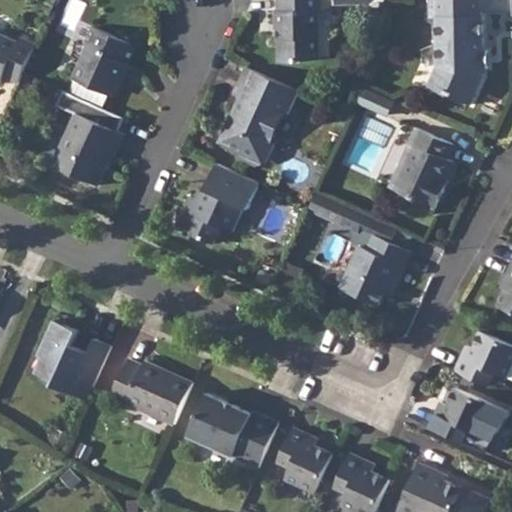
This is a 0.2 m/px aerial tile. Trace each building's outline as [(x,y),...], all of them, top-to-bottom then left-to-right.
[(277,0),(277,10),(275,9),(275,26),(279,26),(280,62),(298,62),(301,58),(320,56),(319,9),(321,9),(320,0),(335,0),(336,1),(371,1),(370,0),(277,0)] [(435,66),(431,75),(449,82),(450,92),(470,101),(483,72),(483,61),(478,61),(478,48),(483,48),(481,12),(478,12),(477,0),(427,0),(427,14),(434,14),(435,66)] [(89,46),(74,78),(109,95),(133,44),(93,25),(85,43),(89,46)] [(4,76),(18,82),(23,71),(35,42),(20,35),(17,41),(0,33),(0,83),(1,84),(4,76)] [(253,67),(241,95),(247,97),(242,108),(234,113),(222,138),(241,148),(247,157),(259,161),(271,157),(276,145),(272,136),(282,115),(292,110),(300,93),(302,88),(253,67)] [(96,184),(104,167),(101,165),(108,151),(114,153),(122,134),(116,131),(123,116),(63,89),(56,104),(74,111),(51,164),(96,184)] [(368,89),(364,102),(394,111),(398,99),(368,89)] [(416,141),(396,186),(438,206),(447,188),(440,185),(444,175),(447,177),(455,159),(449,156),(455,143),(417,125),(411,138),(416,141)] [(260,180),(218,161),(205,187),(203,186),(198,197),(189,194),(176,221),(193,228),(194,234),(212,243),(221,225),(233,230),(244,204),(249,205),(260,180)] [(323,192),(315,210),(341,222),(349,204),(323,192)] [(360,242),(340,285),(378,302),(385,287),(396,281),(410,248),(359,225),(353,239),(360,242)] [(511,260),(505,276),(511,278),(500,303),(511,307),(511,260)] [(48,380),(86,397),(110,343),(93,336),(86,350),(70,343),(76,328),(53,317),(37,351),(48,356),(52,372),(48,380)] [(462,354),(456,369),(488,384),(494,371),(505,376),(511,360),(511,341),(483,329),(474,347),(470,358),(462,354)] [(158,371),(161,367),(146,360),(143,364),(128,357),(111,396),(173,424),(193,381),(171,371),(169,376),(158,371)] [(437,411),(431,425),(464,440),(469,427),(481,432),(495,401),(458,384),(450,403),(444,415),(437,411)] [(186,432),(259,465),(280,420),(253,408),(252,410),(205,389),(186,432)] [(314,444),(303,439),(306,432),(292,425),(277,458),(290,464),(285,476),(317,490),(333,453),(314,444)] [(370,470),(359,465),(362,458),(348,451),(334,483),(346,489),(341,500),(366,511),(374,511),(390,479),(370,470)] [(445,479),(433,474),(435,469),(419,462),(398,510),(402,511),(483,511),(491,500),(463,486),(463,487),(445,479)]
